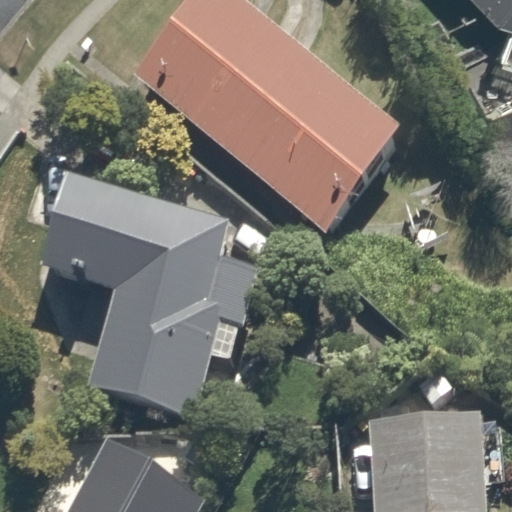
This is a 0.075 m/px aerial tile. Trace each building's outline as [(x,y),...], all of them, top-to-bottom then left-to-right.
[(212,0),(135,100),(340,258),(417,158),(212,0)] [(511,0),(461,0),(492,30),(511,35),(511,0)] [(511,100),(486,114),(511,163),(511,100)] [(222,348),(258,356),(272,295),(235,287),(242,252),(74,215),(55,301),(121,316),(101,408),(204,430),(222,348)] [(370,437),(374,511),(485,511),(481,431),(370,437)] [(193,511),(110,463),(80,511),(193,511)]
